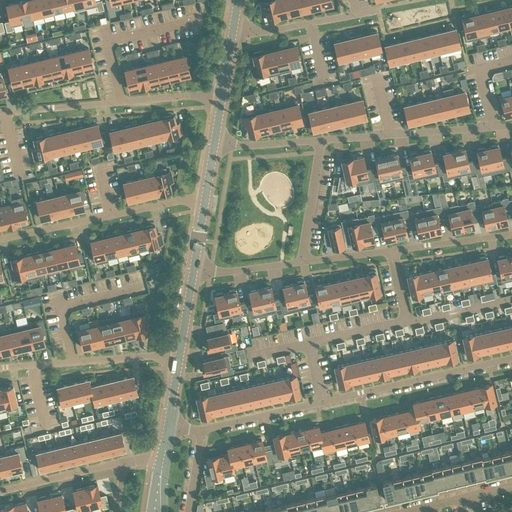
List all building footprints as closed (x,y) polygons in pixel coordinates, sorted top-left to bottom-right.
[(33,19),(27,0),(24,0),(17,2),(22,22),(33,19)] [(43,17),(38,0),(27,0),(33,19),(43,17)] [(53,14),(50,0),(38,0),(43,17),(53,14)] [(64,12),(61,0),(50,0),(53,14),(64,12)] [(74,9),(72,0),(61,0),(64,12),(74,9)] [(86,9),(83,0),(72,0),(74,9),(75,11),(86,9)] [(94,0),(83,0),(86,9),(96,6),(97,11),(104,9),(101,0),(99,0),(95,1),(94,0)] [(279,18),(274,0),(263,0),(264,1),(261,2),(263,10),(265,9),(268,20),(272,19),(272,20),(279,18)] [(289,14),(285,0),(274,0),(279,18),(285,17),(285,15),(289,14)] [(300,12),(296,0),(285,0),(289,14),(293,13),(294,15),(300,13),(299,12),(300,12)] [(310,9),(307,0),(296,0),(300,12),(304,11),(304,12),(310,10),(310,9)] [(319,0),(307,0),(310,9),(314,8),(315,9),(321,8),(320,7),(321,7),(319,0)] [(22,22),(17,2),(6,5),(10,20),(4,22),(6,31),(13,30),(12,27),(23,24),(22,22)] [(509,26),(504,8),(500,9),(500,8),(494,9),(498,28),(509,26)] [(498,28),(494,9),(487,11),(487,12),(483,13),(488,31),(498,28)] [(488,31),(483,13),(479,14),(479,13),(473,14),(473,15),(478,38),(489,36),(488,31)] [(478,38),(473,15),(469,16),(469,15),(462,17),(463,18),(462,18),(462,19),(461,20),(462,27),(464,26),(467,41),(478,38)] [(459,46),(455,29),(445,31),(449,48),(459,46)] [(370,34),(366,35),(370,53),(381,50),(377,31),(370,32),(370,34)] [(449,48),(445,31),(435,33),(439,51),(449,48)] [(439,51),(435,33),(425,36),(429,53),(439,51)] [(370,53),(366,35),(362,36),(361,34),(355,36),(360,55),(370,53)] [(360,55),(355,36),(349,37),(349,39),(345,40),(349,58),(360,55)] [(429,53),(425,36),(415,38),(419,56),(429,53)] [(419,56),(415,38),(405,41),(409,58),(419,56)] [(349,58),(345,40),(341,41),(341,40),(334,41),(338,61),(349,58)] [(409,58),(405,41),(395,43),(399,61),(409,58)] [(399,61),(395,43),(385,46),(389,63),(399,61)] [(299,53),(297,46),(295,47),(295,45),(294,45),(294,44),(288,46),(288,47),(284,48),(289,68),(290,68),(300,66),(297,54),(299,53)] [(289,68),(284,48),(284,47),(278,48),(278,50),(274,51),(279,73),(290,71),(290,68),(289,68)] [(88,48),(78,50),(83,70),(93,67),(88,48)] [(83,70),(78,50),(68,52),(73,72),(83,70)] [(279,73),(274,51),(273,50),(267,51),(267,52),(263,53),(269,76),(279,73)] [(254,55),(252,56),(255,66),(253,67),(254,74),(257,74),(258,79),(269,76),(263,53),(263,51),(261,51),(253,53),(254,55)] [(73,72),(68,52),(58,55),(63,74),(73,72)] [(63,74),(58,55),(48,57),(53,77),(63,74)] [(185,55),(174,58),(179,77),(190,75),(187,66),(189,66),(187,59),(186,59),(185,55)] [(53,77),(48,57),(38,60),(43,79),(53,77)] [(179,77),(174,58),(165,60),(169,80),(179,77)] [(43,79),(38,60),(28,62),(33,82),(43,79)] [(169,80),(165,60),(155,63),(159,82),(169,80)] [(33,82),(28,62),(18,65),(23,84),(33,82)] [(159,82),(155,63),(145,65),(150,85),(159,82)] [(23,84),(18,65),(8,67),(13,87),(23,84)] [(150,85),(145,65),(135,67),(140,87),(150,85)] [(140,87),(135,67),(125,70),(129,89),(140,87)] [(464,91),(454,94),(458,111),(468,109),(464,91)] [(458,111),(454,94),(444,96),(448,114),(458,111)] [(511,114),(511,96),(511,95),(501,98),(503,107),(501,108),(503,115),(505,115),(505,116),(506,116),(506,117),(511,115),(511,114)] [(448,114),(444,96),(434,99),(438,116),(448,114)] [(302,122),(297,99),(286,102),(291,125),(295,124),(296,125),(302,123),(301,122),(302,122)] [(366,117),(362,99),(351,102),(355,121),(362,119),(362,118),(366,117)] [(438,116),(434,99),(424,101),(428,118),(438,116)] [(428,118),(424,101),(414,103),(418,121),(428,118)] [(291,125),(286,102),(275,104),(276,109),(281,127),(285,126),(285,127),(291,126),(291,125)] [(355,121),(351,102),(340,104),(345,122),(349,121),(349,123),(355,121)] [(418,121),(414,103),(404,106),(408,123),(418,121)] [(345,122),(340,104),(330,107),(334,126),(341,125),(341,123),(345,122)] [(270,130),(266,112),(266,111),(265,107),(254,110),(254,112),(255,112),(260,134),(266,132),(266,131),(270,130)] [(334,126),(330,107),(319,109),(324,127),(328,126),(328,128),(334,126)] [(281,127),(276,109),(266,111),(266,112),(270,130),(274,129),(275,130),(281,128),(280,127),(281,127)] [(324,127),(319,109),(308,112),(312,126),(311,126),(313,131),(320,130),(320,128),(324,127)] [(260,134),(255,112),(254,112),(244,114),(245,117),(242,117),(244,125),(246,125),(249,135),(253,134),(253,135),(260,134)] [(176,126),(173,115),(163,117),(163,118),(162,118),(167,136),(182,133),(180,125),(176,126)] [(167,136),(162,118),(158,119),(157,118),(152,120),(156,139),(167,136)] [(156,139),(152,120),(146,121),(146,122),(141,123),(146,141),(156,139)] [(146,141),(141,123),(137,124),(136,124),(131,125),(135,144),(146,141)] [(97,124),(86,126),(91,144),(106,141),(103,132),(100,133),(97,124)] [(135,144),(131,125),(125,126),(125,127),(120,129),(125,147),(135,144)] [(91,144),(86,126),(82,128),(81,127),(76,128),(80,147),(91,144)] [(80,147),(76,128),(70,129),(70,130),(65,131),(70,150),(80,147)] [(125,147),(120,129),(116,130),(115,129),(109,130),(114,149),(125,147)] [(70,150),(65,131),(61,133),(60,132),(55,133),(59,152),(70,150)] [(59,152),(55,133),(49,134),(49,135),(44,137),(49,155),(59,152)] [(36,149),(32,150),(35,164),(46,161),(50,160),(49,155),(44,137),(44,136),(36,137),(36,139),(34,139),(36,149)] [(501,159),(498,144),(490,146),(490,148),(488,148),(493,173),(509,169),(510,169),(508,163),(507,157),(501,159)] [(493,173),(488,148),(485,149),(484,147),(476,149),(480,164),(474,165),(476,173),(477,177),(493,173)] [(467,162),(464,148),(454,151),(459,175),(470,173),(470,174),(476,173),(474,165),(473,161),(467,162)] [(433,164),(430,149),(422,151),(422,153),(420,153),(425,177),(425,178),(442,174),(440,168),(439,162),(433,164)] [(459,175),(454,151),(443,153),(446,167),(440,168),(442,174),(443,180),(449,179),(449,178),(459,175)] [(425,177),(420,153),(417,154),(417,152),(409,154),(412,169),(406,170),(408,178),(409,182),(415,180),(415,179),(425,177)] [(408,178),(406,170),(405,166),(400,167),(397,154),(386,156),(392,182),(408,178)] [(363,156),(352,158),(358,184),(374,180),(373,174),(372,169),(366,170),(363,156)] [(392,182),(386,156),(375,158),(378,172),(373,174),(374,180),(376,189),(382,188),(381,184),(392,182)] [(270,157),(249,158),(250,176),(266,176),(267,190),(273,190),(272,176),(268,176),(268,168),(271,168),(270,157)] [(358,184),(352,158),(349,159),(349,157),(341,159),(344,175),(339,176),(336,191),(348,189),(348,186),(358,184)] [(166,168),(154,170),(155,175),(160,193),(160,194),(168,192),(168,191),(170,190),(168,180),(172,179),(170,171),(167,172),(166,168)] [(160,193),(155,175),(145,177),(149,196),(155,195),(155,194),(160,193)] [(149,196),(145,177),(134,180),(139,198),(143,197),(144,198),(149,196)] [(139,198),(134,180),(123,182),(128,202),(134,200),(134,199),(139,198)] [(83,189),(68,193),(73,211),(84,208),(82,199),(85,198),(83,189)] [(73,211),(68,193),(58,195),(63,215),(68,213),(68,212),(73,211)] [(63,215),(58,195),(47,198),(52,216),(57,215),(57,216),(63,215)] [(11,199),(12,204),(17,224),(27,221),(27,219),(28,219),(27,213),(26,214),(21,197),(11,199)] [(508,225),(504,210),(510,209),(508,200),(507,197),(501,198),(502,199),(491,202),(491,204),(492,204),(497,225),(499,225),(500,226),(508,225)] [(52,216),(47,198),(33,202),(35,211),(39,210),(41,219),(52,216)] [(476,212),(474,204),(474,200),(467,202),(467,203),(458,205),(463,230),(466,229),(466,231),(474,229),(470,213),(476,212)] [(492,204),(491,204),(481,206),(480,203),(475,204),(476,212),(477,216),(483,215),(486,229),(494,228),(494,226),(497,225),(492,204)] [(12,204),(2,206),(7,226),(17,224),(12,204)] [(463,230),(458,205),(458,204),(441,208),(443,217),(443,219),(449,218),(453,234),(461,232),(460,230),(463,230)] [(443,217),(441,208),(440,206),(424,209),(430,234),(432,233),(433,235),(441,233),(437,218),(443,217)] [(409,221),(408,213),(407,209),(390,213),(396,238),(407,236),(404,222),(409,221)] [(430,234),(424,209),(408,213),(409,221),(410,225),(416,223),(419,238),(427,236),(427,234),(430,234)] [(376,225),(374,216),(373,213),(367,215),(368,216),(358,218),(357,218),(363,243),(373,240),(370,226),(376,225)] [(396,238),(390,213),(374,216),(376,225),(377,228),(382,227),(386,242),(394,241),(393,239),(396,238)] [(363,243),(357,218),(358,218),(357,217),(341,221),(343,233),(349,231),(352,245),(363,243)] [(344,245),(339,223),(327,226),(327,227),(324,227),(323,235),(323,236),(329,235),(333,250),(341,248),(340,246),(344,245)] [(144,228),(143,228),(148,248),(149,251),(160,248),(159,243),(163,242),(161,235),(157,235),(154,225),(151,226),(151,225),(144,227),(144,228)] [(148,248),(143,228),(139,229),(138,228),(133,229),(138,251),(148,248)] [(138,251),(133,229),(127,231),(127,232),(122,233),(127,253),(127,254),(128,256),(139,253),(138,251)] [(127,253),(122,233),(118,234),(117,233),(112,235),(117,256),(127,254),(127,253)] [(117,256),(112,235),(106,236),(106,237),(101,238),(106,259),(107,258),(117,256)] [(106,259),(101,238),(91,241),(93,250),(89,251),(91,260),(95,259),(96,264),(107,261),(107,258),(106,259)] [(67,246),(64,246),(68,264),(77,262),(79,262),(82,261),(83,261),(82,255),(81,251),(77,252),(76,248),(75,244),(73,244),(69,245),(67,246)] [(68,264),(64,246),(61,247),(60,248),(59,246),(54,247),(53,248),(58,267),(68,264)] [(58,267),(53,248),(52,248),(47,249),(47,251),(45,251),(43,251),(47,269),(58,267)] [(47,269),(43,251),(40,252),(39,253),(38,251),(33,252),(33,253),(32,253),(37,272),(47,269)] [(37,272),(32,253),(26,254),(26,255),(22,257),(27,279),(38,277),(37,272)] [(511,273),(508,256),(505,256),(505,255),(497,257),(500,271),(494,272),(494,273),(496,282),(497,284),(504,283),(503,282),(511,279),(511,273)] [(27,279),(22,257),(21,257),(21,256),(14,257),(14,258),(11,259),(13,270),(10,270),(11,278),(12,278),(13,283),(27,279)] [(479,259),(476,260),(481,282),(485,281),(486,285),(496,282),(494,273),(490,274),(487,258),(486,256),(478,258),(479,259)] [(481,282),(476,260),(466,262),(471,284),(481,282)] [(471,284),(466,262),(457,264),(461,284),(460,284),(461,287),(471,284)] [(461,284),(457,264),(447,267),(451,286),(452,286),(460,284),(461,284)] [(451,286),(447,267),(437,269),(442,291),(442,293),(453,291),(452,286),(451,286)] [(442,291),(437,269),(427,271),(432,293),(442,291)] [(381,294),(375,270),(367,272),(368,274),(365,275),(370,297),(381,294)] [(432,293),(427,271),(419,273),(418,273),(423,296),(432,293)] [(423,296),(418,273),(407,276),(412,298),(423,296)] [(370,297),(365,275),(355,277),(360,299),(370,297)] [(360,299),(355,277),(345,279),(350,301),(351,301),(360,299)] [(350,301),(345,279),(336,281),(341,303),(340,303),(341,306),(351,303),(351,301),(350,301)] [(296,283),(294,284),(299,310),(316,306),(313,294),(307,296),(304,280),(296,282),(296,283)] [(341,303),(336,281),(326,283),(331,306),(340,303),(341,303)] [(331,306),(326,283),(315,286),(320,308),(331,306)] [(299,310),(294,284),(283,286),(286,300),(280,302),(283,313),(299,310)] [(283,313),(280,302),(280,299),(274,300),(270,286),(260,288),(266,314),(276,312),(277,316),(283,315),(283,313)] [(266,314),(260,288),(249,291),(252,305),(246,306),(248,314),(249,318),(266,314)] [(248,314),(246,306),(245,302),(239,303),(236,289),(228,291),(228,292),(225,293),(231,316),(241,314),(242,315),(248,314)] [(231,316),(225,293),(223,294),(222,292),(214,294),(219,312),(212,313),(214,321),(221,320),(221,319),(231,316)] [(145,309),(131,312),(136,335),(137,335),(137,336),(144,334),(144,333),(147,332),(145,322),(148,321),(147,313),(146,314),(145,309)] [(136,335),(131,312),(120,315),(126,339),(132,337),(131,336),(136,335)] [(126,339),(120,315),(110,317),(115,340),(120,339),(120,340),(126,339)] [(115,340),(110,317),(99,320),(100,325),(105,344),(111,342),(110,341),(115,340)] [(38,320),(28,323),(33,346),(44,343),(42,334),(46,333),(43,324),(42,320),(38,320)] [(33,346),(28,323),(17,326),(18,330),(23,349),(29,348),(28,347),(33,346)] [(100,325),(90,327),(94,345),(99,344),(99,345),(105,344),(100,325)] [(511,345),(511,325),(504,327),(502,328),(507,347),(511,345)] [(94,345),(89,327),(80,330),(78,330),(75,331),(76,337),(77,340),(81,339),(82,344),(83,347),(83,348),(84,348),(89,347),(89,346),(91,346),(94,345)] [(7,328),(0,329),(0,347),(2,355),(7,353),(7,352),(12,351),(8,333),(7,328)] [(507,347),(502,328),(493,330),(497,349),(506,347),(507,347)] [(23,349),(18,330),(8,333),(12,351),(17,350),(17,351),(23,349)] [(497,349),(493,330),(483,332),(487,351),(497,349)] [(232,344),(229,332),(207,337),(208,341),(206,341),(207,349),(224,346),(225,351),(237,349),(235,343),(232,344)] [(487,351),(483,332),(474,334),(473,334),(477,353),(478,353),(487,351)] [(477,353),(473,334),(462,337),(467,356),(477,353)] [(447,360),(457,358),(453,339),(442,341),(447,360)] [(447,360),(442,341),(442,342),(433,344),(437,362),(446,360),(446,361),(447,360)] [(437,362),(433,344),(423,346),(427,365),(437,362)] [(427,365),(423,346),(413,348),(417,367),(427,365)] [(417,367),(413,348),(405,350),(403,350),(408,369),(417,367)] [(408,369),(403,350),(394,353),(398,371),(408,369)] [(398,371),(394,353),(384,355),(388,374),(398,371)] [(204,364),(202,365),(204,373),(220,369),(221,375),(233,372),(232,366),(230,367),(228,355),(203,360),(204,364)] [(388,374),(384,355),(374,357),(378,376),(388,374)] [(378,376),(374,357),(364,359),(369,378),(378,376)] [(369,378),(364,359),(355,361),(359,380),(369,378)] [(359,380),(355,361),(345,364),(345,363),(349,383),(350,383),(350,382),(353,381),(359,380)] [(349,383),(345,363),(334,366),(339,385),(349,383)] [(133,375),(122,378),(126,396),(137,393),(133,375)] [(300,394),(295,375),(285,377),(289,396),(300,394)] [(289,396),(285,377),(275,380),(279,398),(289,396)] [(126,396),(122,378),(112,380),(116,398),(126,396)] [(91,385),(89,379),(78,381),(82,399),(93,397),(93,396),(91,385)] [(116,398),(112,380),(101,383),(106,401),(116,398)] [(279,398),(275,380),(265,382),(270,401),(279,398)] [(82,399),(78,381),(67,384),(72,402),(82,399)] [(270,401),(265,382),(256,384),(260,403),(270,401)] [(106,401),(101,383),(91,385),(93,396),(93,397),(94,403),(106,401)] [(495,402),(491,383),(480,386),(484,404),(495,402)] [(72,402),(67,384),(57,386),(61,404),(72,402)] [(260,403),(256,384),(246,386),(250,405),(260,403)] [(12,385),(1,388),(6,408),(17,405),(12,385)] [(250,405),(246,386),(245,387),(236,389),(240,407),(250,405)] [(484,404),(480,386),(468,389),(473,407),(484,404)] [(240,407),(236,389),(226,391),(231,410),(240,407)] [(473,407),(468,389),(457,392),(462,412),(470,410),(469,408),(473,407)] [(231,410),(226,391),(217,393),(221,412),(231,410)] [(462,412),(457,392),(446,394),(451,412),(450,413),(451,415),(462,412)] [(221,412),(217,393),(207,395),(211,414),(221,412)] [(451,412),(446,394),(441,396),(441,395),(435,396),(440,415),(450,413),(451,412)] [(211,414),(207,395),(196,397),(201,417),(211,414)] [(440,415),(435,396),(429,398),(424,400),(429,418),(440,415)] [(429,418),(424,400),(413,402),(414,406),(414,408),(417,420),(418,420),(429,418)] [(417,420),(414,408),(403,411),(408,429),(419,426),(418,420),(417,420)] [(408,429),(403,411),(392,414),(397,432),(408,429)] [(397,432),(392,414),(381,416),(386,434),(397,432)] [(386,434),(381,416),(370,419),(374,437),(386,434)] [(369,441),(364,420),(352,423),(357,441),(356,441),(357,444),(369,441)] [(357,441),(352,423),(347,424),(341,425),(346,444),(356,441),(357,441)] [(323,447),(319,431),(320,431),(318,425),(307,428),(311,446),(311,450),(312,450),(323,447)] [(346,444),(341,425),(335,427),(330,429),(335,447),(334,447),(335,449),(347,446),(346,444)] [(311,446),(307,428),(296,431),(300,449),(311,446)] [(335,447),(330,429),(320,431),(319,431),(323,447),(323,450),(324,449),(334,447),(335,447)] [(300,449),(296,431),(284,434),(289,452),(300,449)] [(121,432),(111,434),(116,452),(125,449),(121,432)] [(116,452),(111,434),(101,436),(105,454),(116,452)] [(276,447),(270,449),(273,462),(279,460),(279,459),(290,456),(289,452),(284,434),(273,436),(275,443),(276,447)] [(105,454),(101,436),(90,439),(95,457),(105,454)] [(95,457),(90,439),(80,441),(84,459),(95,457)] [(273,462),(270,449),(264,450),(261,439),(250,442),(254,460),(255,460),(265,457),(267,463),(273,462)] [(84,459),(80,441),(69,444),(74,462),(84,459)] [(254,460),(250,442),(239,445),(243,463),(243,465),(255,462),(255,460),(254,460)] [(74,462),(69,444),(59,447),(63,464),(74,462)] [(17,447),(5,450),(6,454),(7,454),(11,472),(22,469),(20,459),(26,458),(23,445),(17,447)] [(243,463),(239,445),(227,447),(229,453),(232,465),(243,463)] [(63,464),(59,447),(48,449),(53,467),(63,464)] [(53,467),(48,449),(36,452),(40,470),(53,467)] [(511,469),(511,455),(511,450),(501,453),(505,471),(511,469)] [(501,451),(490,453),(490,455),(491,455),(495,473),(505,471),(501,453),(501,451)] [(232,465),(229,453),(218,456),(223,476),(235,474),(232,465)] [(7,454),(6,454),(0,455),(0,472),(0,474),(11,472),(7,454)] [(495,473),(491,455),(490,455),(481,458),(485,475),(485,476),(495,473)] [(223,476),(218,456),(206,459),(210,472),(204,474),(207,487),(213,486),(212,480),(224,477),(223,476)] [(485,475),(481,458),(481,456),(481,457),(471,459),(475,477),(485,475)] [(461,459),(450,462),(451,464),(455,482),(465,479),(461,461),(461,459)] [(475,477),(471,459),(461,461),(465,479),(475,477)] [(455,482),(451,464),(441,466),(445,484),(455,482)] [(445,484),(441,466),(431,469),(431,470),(436,487),(445,484)] [(436,487),(431,470),(421,472),(426,490),(436,488),(436,487)] [(426,490),(421,472),(412,475),(416,493),(426,490)] [(402,475),(391,477),(391,479),(392,479),(396,497),(406,495),(402,477),(402,475)] [(416,493),(412,475),(402,477),(406,495),(416,493)] [(396,497),(392,479),(391,479),(381,482),(386,500),(396,497)] [(380,501),(376,483),(365,486),(370,504),(380,501)] [(95,484),(85,487),(90,506),(101,503),(103,507),(109,505),(106,493),(100,494),(97,484),(95,484)] [(370,504),(365,486),(355,488),(360,506),(370,504)] [(77,506),(71,508),(72,511),(79,511),(78,509),(90,506),(85,487),(84,487),(73,490),(77,506)] [(360,506),(355,488),(345,491),(350,509),(360,506)] [(350,509),(345,491),(336,493),(340,511),(350,509)] [(53,495),(49,496),(53,511),(72,511),(71,508),(65,509),(61,493),(59,494),(59,492),(52,494),(53,495)] [(336,511),(340,511),(336,493),(326,495),(329,511),(336,511)] [(329,511),(326,495),(326,494),(325,494),(315,497),(319,511),(329,511)] [(40,511),(53,511),(49,496),(45,497),(45,495),(39,497),(39,499),(37,499),(40,511)] [(319,511),(315,497),(306,499),(308,511),(319,511)] [(308,511),(306,499),(296,501),(298,511),(308,511)] [(13,504),(14,511),(27,511),(25,501),(14,504),(13,504)] [(298,511),(296,501),(286,504),(287,511),(298,511)]
